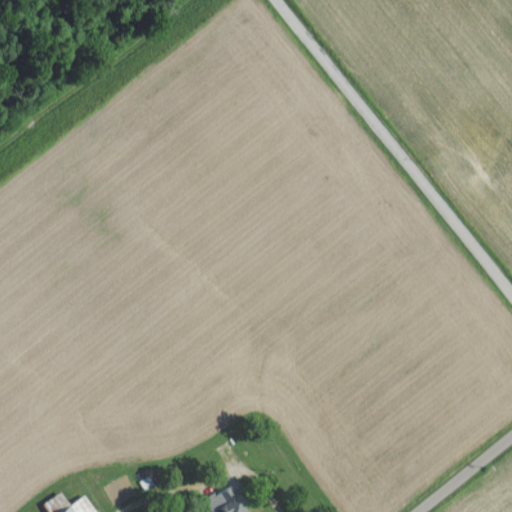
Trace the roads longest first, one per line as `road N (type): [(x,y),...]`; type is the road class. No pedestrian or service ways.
road 1 (residential): [(511,304),(270,0)]
road 2 (residential): [(418,511),(511,433)]
